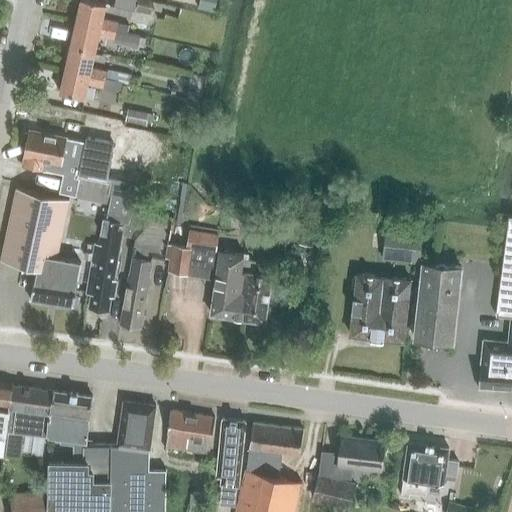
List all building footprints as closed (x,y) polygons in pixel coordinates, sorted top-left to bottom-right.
[(116,30),(118,23),(102,19),(106,4),(88,0),(80,0),(76,21),(116,30)] [(114,0),(113,7),(134,11),(136,0),(114,0)] [(153,1),(146,0),(137,0),(135,11),(150,14),(153,1)] [(214,13),(216,0),(199,0),(197,9),(214,13)] [(114,38),(116,30),(76,21),(70,45),(95,51),(99,34),(114,38)] [(91,68),(95,51),(70,45),(64,70),(105,79),(105,78),(107,71),(91,68)] [(103,87),(105,79),(64,70),(59,92),(84,98),(87,83),(103,87)] [(188,89),(186,98),(198,101),(200,92),(188,89)] [(148,113),(127,109),(124,121),(146,126),(148,113)] [(109,203),(132,208),(145,145),(121,140),(122,136),(89,129),(86,142),(29,130),(21,165),(45,170),(45,169),(63,173),(59,192),(95,200),(109,204),(109,203)] [(162,145),(146,142),(143,156),(159,159),(162,145)] [(65,264),(55,262),(56,258),(69,199),(16,188),(1,260),(35,268),(34,274),(35,274),(29,299),(56,303),(61,279),(62,279),(65,264)] [(131,210),(132,208),(109,203),(109,204),(106,218),(103,217),(103,219),(100,233),(121,237),(121,235),(135,238),(135,237),(143,228),(146,212),(131,210)] [(146,212),(143,228),(135,237),(135,238),(131,256),(132,256),(120,324),(140,327),(152,260),(153,255),(165,257),(169,232),(172,217),(146,212)] [(510,317),(511,317),(511,215),(508,215),(495,315),(510,317)] [(317,222),(303,219),(298,245),(312,247),(317,222)] [(422,230),(385,226),(381,259),(418,263),(422,230)] [(189,229),(189,230),(187,246),(172,244),(168,271),(215,279),(210,314),(242,318),(246,292),(242,292),(245,278),(240,277),(241,271),(243,253),(216,249),(218,234),(189,229)] [(113,280),(121,237),(100,233),(98,244),(95,244),(93,256),(90,274),(87,292),(91,293),(89,307),(108,310),(110,296),(114,297),(116,281),(113,280)] [(246,292),(242,318),(265,321),(271,275),(269,275),(271,259),(257,257),(257,262),(248,260),(248,254),(243,253),(241,271),(240,277),(245,278),(242,292),(246,292)] [(55,262),(65,264),(62,279),(61,279),(56,303),(73,306),(80,262),(56,258),(55,262)] [(453,342),(461,267),(422,263),(422,265),(412,264),(411,271),(421,272),(414,337),(453,342)] [(403,340),(410,279),(356,273),(350,334),(403,340)] [(511,317),(510,317),(507,342),(482,339),(480,364),(478,388),(511,389),(511,317)] [(0,403),(10,405),(13,384),(0,382),(0,403)] [(47,435),(54,390),(13,384),(10,405),(9,407),(6,430),(23,432),(47,435)] [(59,444),(73,445),(73,443),(83,443),(83,440),(86,440),(89,422),(92,396),(54,390),(47,435),(60,437),(59,444)] [(149,469),(149,449),(155,405),(123,400),(117,443),(111,443),(109,511),(164,511),(166,469),(149,469)] [(6,430),(9,407),(0,405),(0,455),(2,456),(6,430)] [(211,442),(214,417),(170,409),(166,445),(196,450),(196,451),(208,453),(210,442),(211,442)] [(216,476),(222,477),(219,504),(235,506),(237,485),(238,486),(245,421),(222,418),(216,476)] [(300,455),(303,429),(252,422),(247,458),(248,459),(235,511),(294,511),(301,482),(277,476),(282,453),(300,455)] [(20,458),(23,432),(6,430),(2,456),(20,458)] [(380,470),(383,440),(342,435),(339,464),(333,463),(334,452),(321,450),(318,475),(351,479),(352,466),(380,470)] [(447,459),(448,448),(408,442),(404,467),(400,495),(409,496),(409,492),(425,494),(427,481),(443,483),(444,473),(455,474),(457,461),(447,459)] [(73,443),(73,445),(73,462),(49,461),(48,511),(109,511),(111,443),(84,443),(84,444),(83,443),(73,443)] [(349,507),(355,483),(318,475),(313,498),(349,507)] [(12,511),(46,511),(45,491),(11,493),(12,511)] [(203,511),(205,495),(190,493),(188,511),(203,511)] [(474,511),(476,509),(448,501),(444,511),(474,511)]
